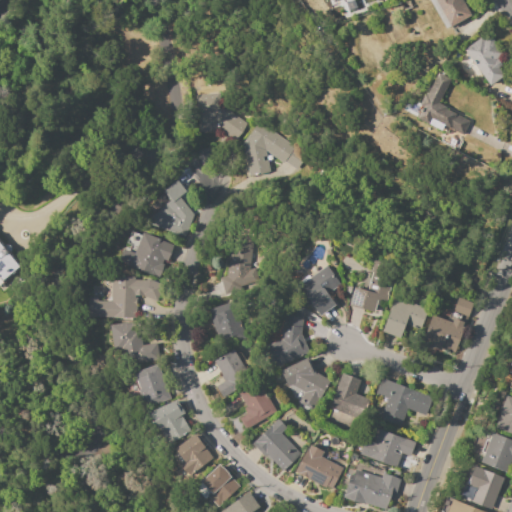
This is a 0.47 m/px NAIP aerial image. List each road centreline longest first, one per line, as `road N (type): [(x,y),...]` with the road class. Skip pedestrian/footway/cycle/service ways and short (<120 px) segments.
road 1 (residential): [(327,511),(262,482),(221,447),(193,399),(178,347),(180,306),(224,168),(213,155),(197,169),(215,201)]
road 2 (residential): [(511,256),(417,511)]
road 3 (residential): [(139,179),(61,255),(0,350)]
road 4 (residential): [(161,14),(177,127),(139,179)]
